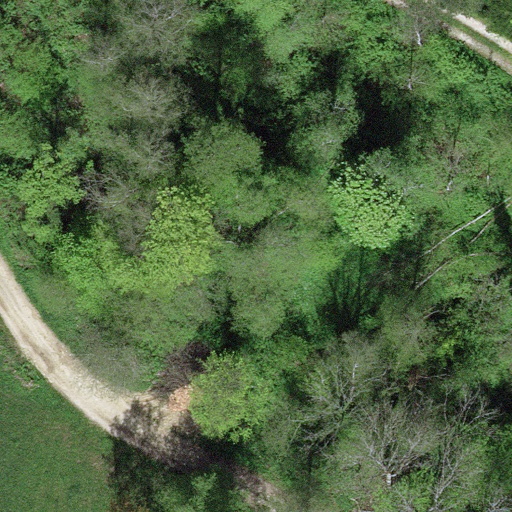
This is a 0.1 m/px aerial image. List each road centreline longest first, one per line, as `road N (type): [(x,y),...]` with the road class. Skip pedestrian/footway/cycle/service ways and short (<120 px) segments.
road 1 (track): [(289,511),(145,433),(61,369),(0,273)]
road 2 (track): [(511,63),(405,0)]
